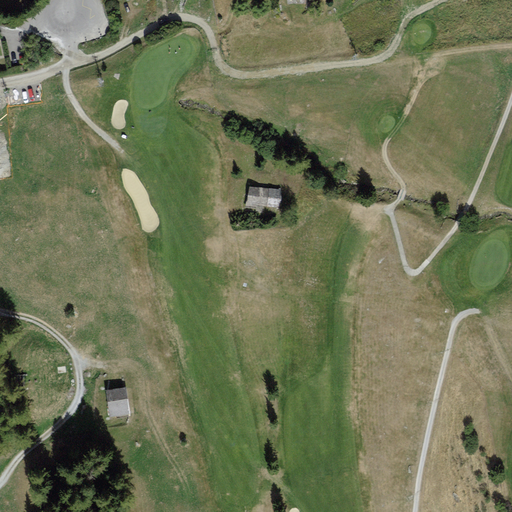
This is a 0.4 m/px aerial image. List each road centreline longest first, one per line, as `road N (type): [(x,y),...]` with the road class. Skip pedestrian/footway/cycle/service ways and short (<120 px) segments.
road 1 (track): [(511,99),(474,195),(418,272),(408,273),(390,210),(403,189),(383,146),(440,67)]
road 2 (track): [(0,482),(67,412),(80,384),(74,356),(56,332),(0,309)]
road 3 (track): [(475,310),(453,320),(413,511)]
road 4 (track): [(213,34),(187,17),(166,19),(107,51),(71,59)]
